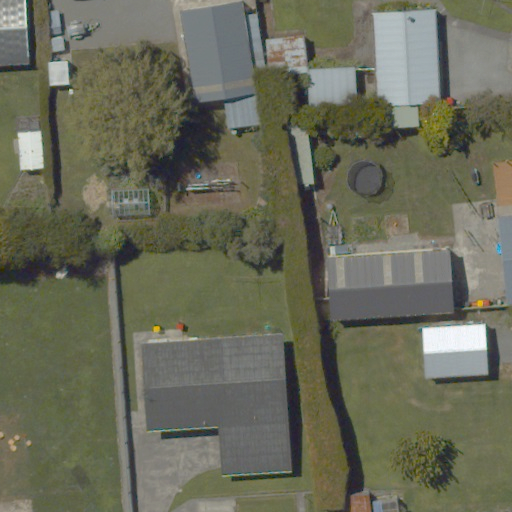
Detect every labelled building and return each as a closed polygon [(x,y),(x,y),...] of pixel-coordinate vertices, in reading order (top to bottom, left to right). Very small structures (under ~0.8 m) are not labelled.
[(0,62),(35,60),(32,0),(0,1),(0,62)] [(262,119),(255,61),(270,59),(272,70),(307,66),(302,25),(261,30),(257,0),(183,0),(194,88),(226,84),(230,123),(262,119)] [(437,0),(374,0),(376,59),(308,60),(309,97),(359,96),(377,95),(390,95),(390,117),(422,116),(421,95),(439,95),(437,0)] [(76,43),(44,44),(45,80),(76,80),(76,43)] [(47,108),(10,111),(15,161),(52,158),(47,108)] [(511,293),(511,203),(496,205),(504,294),(511,293)] [(325,248),(331,313),(452,303),(446,237),(325,248)] [(490,311),(418,315),(421,369),(493,365),(490,311)] [(282,317),(144,327),(152,426),(219,421),(222,468),(292,463),(282,317)]
